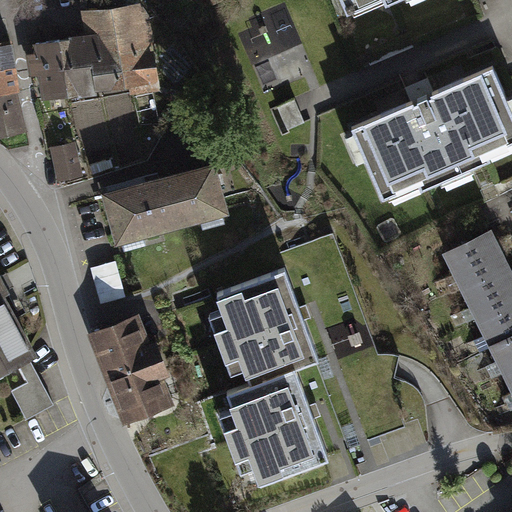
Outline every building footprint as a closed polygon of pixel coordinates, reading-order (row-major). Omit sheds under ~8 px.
[(341,0),(347,12),(352,10),(353,9),(350,2),(356,0),(384,0),(385,2),(386,3),(392,1),(391,0),(341,0)] [(353,9),(352,10),(354,15),(385,2),(384,0),(356,0),(350,2),(353,9)] [(145,12),(141,4),(90,11),(102,83),(155,76),(145,12)] [(409,34),(365,53),(370,65),(414,46),(409,34)] [(60,40),(68,93),(91,89),(84,36),(60,40)] [(68,93),(60,40),(36,43),(37,53),(28,54),(31,72),(40,71),(44,98),(68,93)] [(0,89),(18,87),(10,42),(0,43),(0,89)] [(511,109),(507,99),(493,65),(434,90),(432,91),(433,93),(428,96),(427,93),(417,97),(419,100),(413,102),(412,99),(410,100),(352,125),(354,131),(365,157),(382,196),(387,194),(388,194),(385,187),(415,174),(420,185),(421,188),(427,185),(424,178),(481,154),(484,160),(491,158),(490,155),(485,144),(511,132),(511,109)] [(405,87),(410,100),(412,99),(413,102),(419,100),(417,97),(427,93),(428,96),(433,93),(432,91),(434,90),(428,78),(405,87)] [(14,89),(0,92),(0,132),(22,127),(14,89)] [(305,122),(294,98),(277,105),(288,129),(305,122)] [(365,157),(354,131),(344,135),(356,162),(365,157)] [(511,145),(511,132),(485,144),(490,155),(511,145)] [(80,175),(73,143),(53,146),(59,178),(80,175)] [(424,178),(427,185),(439,180),(441,184),(474,170),(472,165),(484,160),(481,154),(424,178)] [(225,209),(212,163),(107,192),(119,237),(225,209)] [(388,194),(387,194),(389,199),(420,185),(415,174),(385,187),(388,194)] [(462,286),(507,264),(490,229),(474,238),(471,232),(459,239),(461,244),(446,252),(462,286)] [(479,319),(511,302),(511,273),(507,264),(462,286),(479,319)] [(119,267),(95,270),(100,306),(124,302),(119,267)] [(285,267),(217,292),(223,309),(209,314),(231,372),(245,366),(250,381),(318,357),(285,267)] [(0,368),(1,369),(32,353),(5,302),(0,304),(0,292),(7,290),(0,277),(0,368)] [(492,345),(511,334),(511,302),(479,319),(492,345)] [(111,374),(161,356),(156,342),(144,347),(134,319),(96,333),(111,374)] [(505,371),(511,367),(511,334),(492,345),(505,371)] [(161,356),(111,374),(126,416),(166,402),(157,375),(167,372),(161,356)] [(319,358),(318,357),(250,381),(227,390),(233,407),(219,412),(241,470),(255,465),(261,481),(328,457),(295,367),(319,358)] [(26,417),(53,403),(39,376),(12,390),(26,417)]
